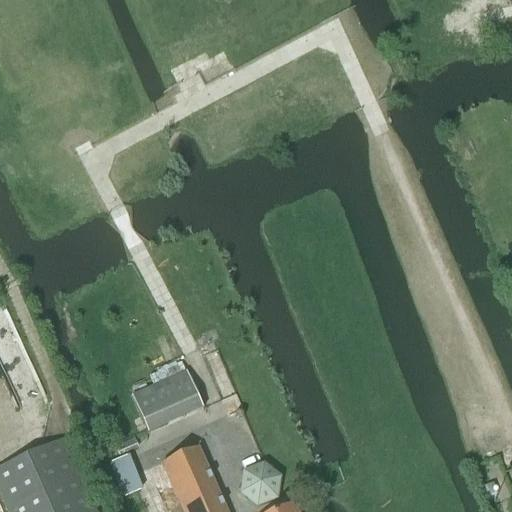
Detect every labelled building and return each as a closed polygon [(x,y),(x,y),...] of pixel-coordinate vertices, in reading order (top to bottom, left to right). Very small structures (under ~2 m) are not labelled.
[(148,389),(130,397),(147,435),(165,427),(148,389)] [(95,511),(64,441),(0,469),(0,495),(7,511),(95,511)] [(118,458),(137,450),(133,441),(115,449),(118,458)] [(181,511),(225,511),(197,449),(161,466),(181,511)] [(243,474),(240,496),(257,509),(277,501),(280,480),(263,466),(262,467),(243,474)] [(487,498),(496,493),(492,484),(483,489),(487,498)]
